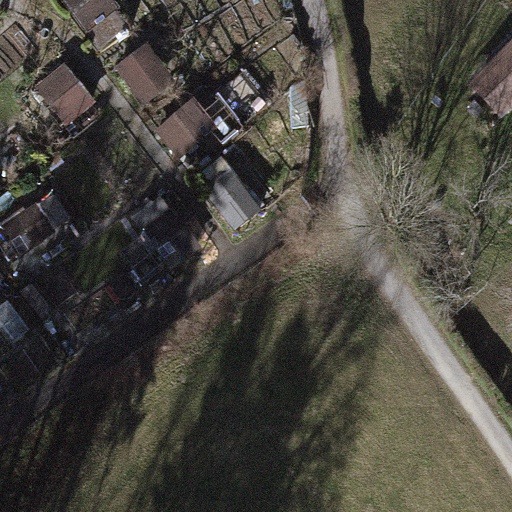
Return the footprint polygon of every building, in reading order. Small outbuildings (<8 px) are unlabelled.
[(114,0),(63,0),(85,29),(118,4),(114,0)] [(173,78),(144,44),(115,68),(144,102),(173,78)] [(511,102),(511,52),(471,79),(494,114),(511,102)] [(93,100),(63,63),(36,84),(65,121),(93,100)] [(195,98),(156,129),(180,159),(200,142),(212,157),(231,142),(195,98)] [(231,168),(202,190),(235,233),(264,211),(231,168)] [(38,204),(1,229),(19,255),(56,231),(38,204)] [(172,210),(144,231),(173,269),(201,248),(172,210)]
